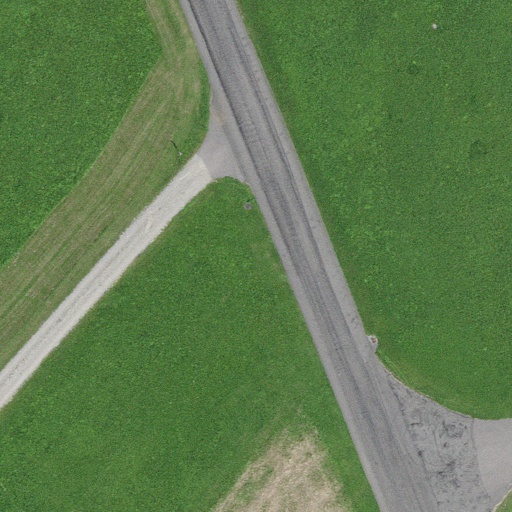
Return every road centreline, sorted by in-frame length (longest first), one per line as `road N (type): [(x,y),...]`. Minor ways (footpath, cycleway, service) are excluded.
road 1 (tertiary): [(205,0),(411,511)]
road 2 (track): [(259,131),(0,415)]
